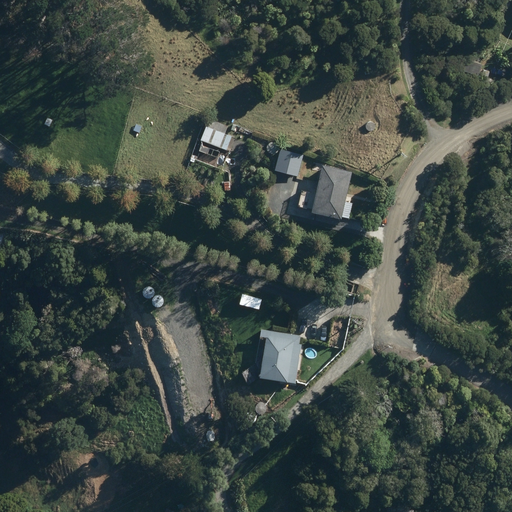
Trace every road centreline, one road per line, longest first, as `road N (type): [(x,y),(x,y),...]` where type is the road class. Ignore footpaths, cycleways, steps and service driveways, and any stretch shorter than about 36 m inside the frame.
road 1 (residential): [(511,406),(395,335),(384,320),(398,207),(451,127),(511,105)]
road 2 (unknown): [(213,511),(221,473),(257,427),(354,354),(384,320)]
